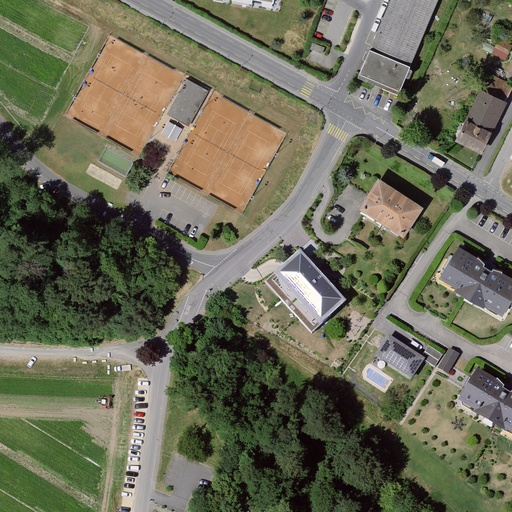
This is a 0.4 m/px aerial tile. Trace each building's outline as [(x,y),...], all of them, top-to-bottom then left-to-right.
[(207,0),(271,10),(273,0),(207,0)] [(436,0),(388,0),(356,76),(397,93),(436,0)] [(493,55),(504,59),(510,44),(498,40),(493,55)] [(506,99),(511,84),(488,75),(482,90),(506,99)] [(206,92),(184,80),(165,117),(187,128),(206,92)] [(479,91),(455,143),(482,156),(508,104),(479,91)] [(423,204),(379,174),(359,203),(404,233),(423,204)] [(511,296),(511,276),(456,245),(438,276),(502,313),(511,296)] [(345,301),(299,250),(267,278),(313,329),(345,301)] [(174,293),(167,289),(158,305),(165,309),(174,293)] [(422,355),(389,333),(375,354),(411,378),(424,359),(425,358),(422,355)] [(425,358),(424,359),(434,366),(442,354),(429,345),(422,355),(425,358)] [(511,388),(477,367),(458,399),(511,431),(511,388)]
